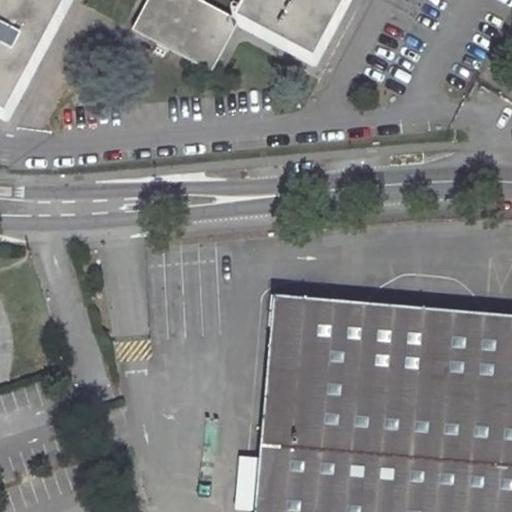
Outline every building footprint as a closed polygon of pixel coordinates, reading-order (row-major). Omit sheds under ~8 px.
[(0,0),(0,114),(10,120),(41,60),(72,0),(0,0)] [(201,0),(147,0),(132,29),(211,71),(237,23),(239,20),(232,16),(201,0)] [(249,0),(239,20),(237,23),(314,65),(347,4),(348,0),(249,0)] [(257,509),(256,511),(511,511),(511,316),(275,297),(269,372),(263,445),(261,458),(257,509)] [(251,370),(244,443),(263,445),(269,372),(251,370)] [(243,457),(239,508),(257,509),(261,458),(243,457)]
